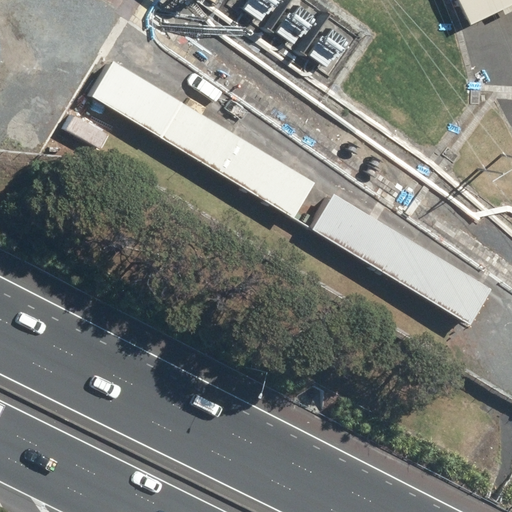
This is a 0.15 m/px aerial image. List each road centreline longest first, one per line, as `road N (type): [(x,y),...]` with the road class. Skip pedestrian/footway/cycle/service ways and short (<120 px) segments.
road 1 (motorway): [(0,347),(340,511)]
road 2 (motorway): [(171,511),(0,427)]
